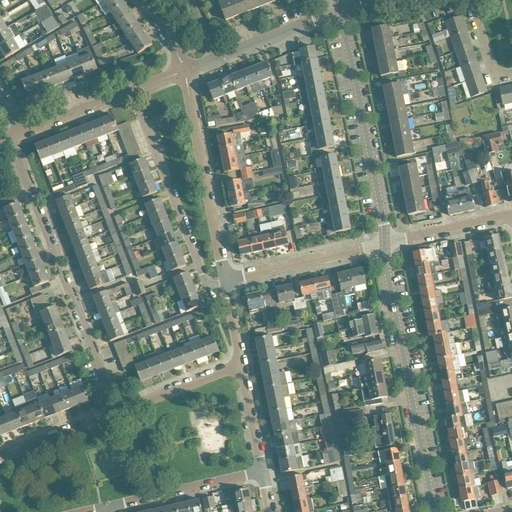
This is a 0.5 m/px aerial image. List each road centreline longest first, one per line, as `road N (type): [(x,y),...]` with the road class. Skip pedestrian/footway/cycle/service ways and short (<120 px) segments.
road 1 (residential): [(115,413),(11,137)]
road 2 (tertiary): [(433,511),(384,242)]
road 3 (tertiary): [(384,242),(340,14)]
road 4 (residential): [(225,283),(205,282),(131,92)]
road 5 (residential): [(224,275),(184,71)]
road 6 (residential): [(224,275),(384,242)]
road 7 (residential): [(109,509),(262,471)]
road 8 (residential): [(241,366),(115,413)]
road 9 (residential): [(215,60),(340,14)]
road 10 (residential): [(384,242),(511,214)]
road 11 (residential): [(115,413),(0,458)]
